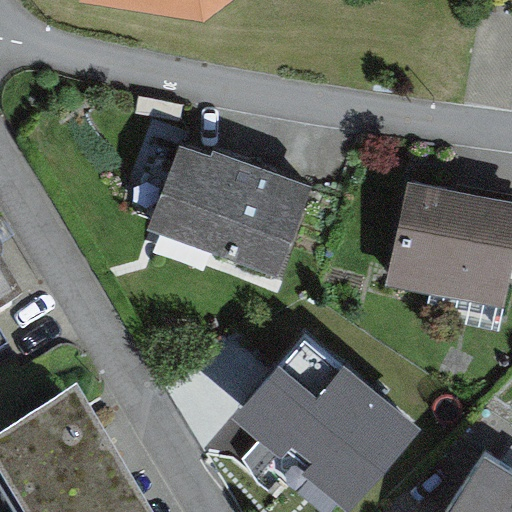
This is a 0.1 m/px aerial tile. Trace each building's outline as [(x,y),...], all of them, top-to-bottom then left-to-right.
[(138,211),(276,258),(304,178),(181,136),(172,163),(156,158),(138,211)] [(397,265),(511,284),(511,193),(413,176),(397,265)] [(0,270),(0,309),(17,300),(0,270)] [(243,389),(347,478),(410,404),(306,316),(243,389)] [(51,402),(106,380),(93,348),(38,370),(51,402)] [(139,511),(80,409),(0,454),(0,484),(16,511),(139,511)] [(424,511),(511,511),(511,442),(489,426),(424,511)]
